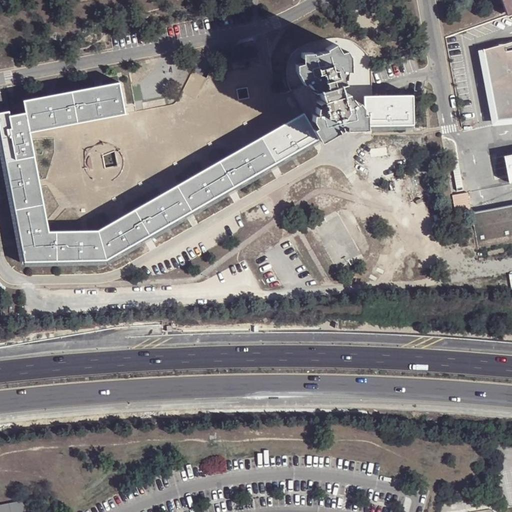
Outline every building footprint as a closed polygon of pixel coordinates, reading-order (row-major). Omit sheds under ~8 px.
[(511,0),(499,0),(505,15),(511,12),(511,0)] [(308,128),(315,139),(338,125),(361,124),(362,113),(357,113),(357,105),(354,101),(351,103),(344,93),(338,93),(335,84),(339,83),(340,77),(342,77),(343,70),(347,71),(346,56),(343,50),(337,51),(332,43),(322,49),(323,50),(309,54),(309,52),(299,53),(299,62),(293,64),(293,72),(302,84),(303,82),(308,88),(311,86),(312,90),(316,90),(318,99),(314,100),(312,115),(309,114),(308,120),(312,126),(308,128)] [(511,48),(505,50),(504,43),(476,50),(491,125),(511,123),(511,48)] [(189,83),(200,89),(205,78),(195,72),(189,83)] [(125,114),(119,83),(24,101),(27,114),(10,116),(10,112),(0,113),(0,128),(23,260),(105,258),(315,139),(308,128),(312,126),(308,120),(309,114),(312,115),(314,100),(318,99),(316,90),(312,90),(311,86),(308,88),(303,82),(302,84),(291,91),(304,114),(98,231),(49,232),(30,132),(125,114)] [(413,96),(361,97),(362,113),(361,124),(411,124),(413,96)] [(463,173),(448,176),(452,200),(468,197),(463,173)] [(511,204),(470,213),(477,247),(511,240),(511,204)] [(311,288),(310,277),(281,278),(281,289),(311,288)] [(0,505),(0,511),(25,511),(23,501),(0,505)]
